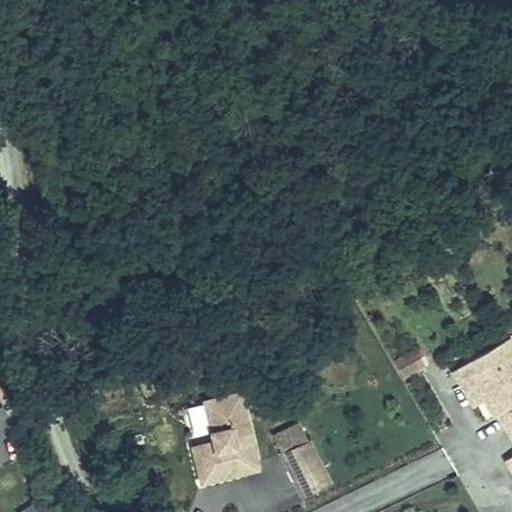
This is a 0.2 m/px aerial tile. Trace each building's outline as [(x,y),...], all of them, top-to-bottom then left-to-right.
[(511,338),(503,344),(457,371),(487,423),(492,421),(511,455),(511,460),(510,462),(511,465),(511,338)] [(432,366),(420,347),(396,361),(408,380),(432,366)] [(193,444),(202,480),(260,466),(241,389),(205,399),(212,430),(218,428),(220,437),(214,438),(193,444)] [(183,404),(191,435),(212,430),(205,399),(183,404)] [(329,487),(308,443),(281,456),(302,500),(329,487)]
